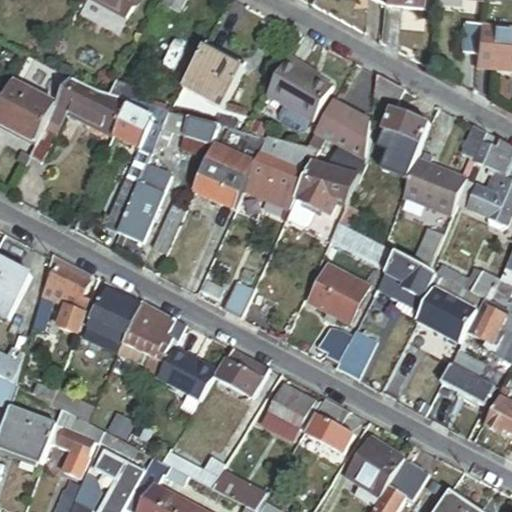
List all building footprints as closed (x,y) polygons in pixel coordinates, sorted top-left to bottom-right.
[(141,0),(89,0),(130,22),(141,0)] [(181,15),(189,0),(169,0),(166,6),(181,15)] [(388,0),(370,0),(387,9),(388,0)] [(388,0),(387,9),(387,11),(425,15),(426,0),(388,0)] [(465,57),(479,58),(482,29),(468,27),(465,57)] [(511,31),(482,29),(479,58),(478,72),(511,75),(511,31)] [(16,56),(6,51),(1,61),(11,66),(16,56)] [(246,74),(207,53),(185,94),(225,115),(246,74)] [(307,67),(293,59),(272,98),(319,123),(338,87),(322,79),(305,70),(307,67)] [(31,72),(42,78),(47,68),(36,62),(31,72)] [(324,76),(307,67),(305,70),(322,79),(324,76)] [(407,94),(379,79),(377,96),(400,108),(407,94)] [(84,86),(76,81),(65,102),(71,105),(77,94),(79,95),(84,86)] [(143,92),(123,82),(114,99),(134,104),(135,105),(139,97),(143,92)] [(108,99),(109,97),(104,96),(98,93),(84,86),(79,95),(103,108),(108,99)] [(60,111),(16,87),(0,118),(0,128),(39,149),(60,111)] [(103,108),(79,95),(77,94),(71,105),(67,112),(73,115),(117,140),(125,123),(117,119),(119,117),(103,108)] [(177,108),(139,97),(135,105),(172,115),(173,115),(177,108)] [(126,104),(108,99),(103,108),(119,117),(126,104)] [(71,105),(65,102),(60,111),(39,149),(34,160),(45,166),(73,115),(67,112),(71,105)] [(131,111),(133,106),(126,104),(119,117),(117,119),(125,123),(131,111)] [(135,105),(134,104),(133,106),(131,111),(160,123),(168,126),(172,115),(135,105)] [(371,164),(374,126),(336,106),(320,137),(343,149),(371,164)] [(131,111),(125,123),(117,140),(144,152),(146,153),(160,123),(131,111)] [(194,121),(173,115),(172,115),(168,126),(161,143),(171,146),(176,134),(187,138),(194,121)] [(424,156),(428,148),(427,147),(433,131),(395,116),(388,135),(392,136),(390,143),(424,156)] [(241,124),(222,119),(218,127),(233,131),(237,132),(241,124)] [(222,132),(194,121),(187,138),(215,150),(222,132)] [(161,143),(168,126),(160,123),(146,153),(144,152),(129,182),(129,183),(142,188),(143,187),(151,168),(161,143)] [(271,141),(237,132),(233,131),(213,174),(249,190),(253,182),(262,161),(271,141)] [(490,138),(477,131),(463,160),(477,166),(490,138)] [(215,150),(187,138),(182,151),(210,162),(215,150)] [(511,149),(490,138),(477,166),(475,170),(480,172),(482,168),(496,174),(488,192),(484,190),(473,215),(489,221),(509,230),(511,223),(511,149)] [(319,154),(271,141),(262,161),(301,175),(293,195),(253,182),(249,190),(245,199),(293,216),(299,204),(317,165),(319,154)] [(427,157),(423,165),(433,169),(436,161),(427,157)] [(352,206),(370,167),(346,160),(340,172),(318,162),(317,165),(299,204),(319,214),(334,221),(342,204),(351,208),(352,206)] [(301,175),(262,161),(253,182),(293,195),(301,175)] [(423,165),(422,164),(405,202),(453,222),(459,208),(469,184),(433,169),(423,165)] [(175,178),(151,168),(143,187),(148,189),(167,197),(175,178)] [(480,172),(475,170),(469,184),(476,187),(483,173),(480,172)] [(213,174),(207,172),(195,201),(236,219),(245,199),(249,190),(213,174)] [(123,237),(142,188),(129,183),(109,231),(123,237)] [(476,187),(469,184),(459,208),(469,212),(479,188),(476,187)] [(148,189),(143,187),(142,188),(123,237),(128,239),(148,189)] [(147,247),(167,197),(148,189),(128,239),(147,247)] [(190,210),(175,204),(154,250),(169,257),(190,210)] [(319,214),(299,204),(293,216),(289,224),(306,232),(312,230),(319,214)] [(363,212),(352,206),(351,208),(343,226),(354,232),(363,212)] [(509,230),(489,221),(491,229),(502,234),(509,230)] [(344,228),(336,246),(390,275),(399,258),(344,228)] [(446,239),(430,232),(416,265),(431,273),(446,239)] [(36,276),(0,257),(0,313),(13,320),(36,276)] [(444,280),(439,277),(438,279),(400,258),(381,295),(419,315),(428,300),(433,302),(437,294),(444,280)] [(95,280),(57,259),(54,269),(60,271),(92,286),(95,280)] [(511,266),(503,286),(494,307),(511,316),(511,266)] [(444,268),(439,277),(444,280),(474,296),(485,276),(477,272),(472,283),(444,268)] [(54,269),(41,314),(52,317),(54,309),(58,297),(79,307),(80,302),(51,288),(60,271),(54,269)] [(92,286),(60,271),(51,288),(80,302),(86,304),(87,302),(94,287),(92,286)] [(331,321),(339,325),(352,331),(372,291),(331,271),(311,312),(331,321)] [(494,307),(503,286),(485,276),(474,296),(489,304),(494,307)] [(224,301),(230,290),(212,280),(207,291),(224,301)] [(240,289),(227,315),(244,324),(256,297),(240,289)] [(140,316),(143,309),(106,292),(103,299),(140,316)] [(471,337),(482,318),(437,294),(433,302),(420,327),(464,350),(471,337)] [(79,307),(58,297),(54,309),(70,315),(70,313),(76,315),(79,307)] [(97,312),(134,329),(140,316),(103,299),(97,312)] [(79,342),(93,305),(87,302),(86,304),(80,302),(79,307),(76,315),(70,313),(70,315),(62,337),(79,342)] [(178,324),(144,306),(143,309),(140,316),(134,329),(169,345),(171,341),(178,324)] [(477,340),(494,309),(488,306),(482,318),(471,337),(477,340)] [(511,334),(511,318),(494,309),(477,340),(495,349),(493,353),(499,356),(504,347),(503,346),(510,333),(511,334)] [(125,349),(134,329),(97,312),(88,332),(107,341),(125,349)] [(52,317),(41,314),(36,331),(47,334),(52,317)] [(337,329),(339,325),(331,321),(328,325),(337,329)] [(188,329),(178,324),(171,341),(176,344),(165,367),(168,368),(177,351),(188,329)] [(169,345),(134,329),(125,349),(160,365),(169,345)] [(36,331),(28,360),(39,363),(47,334),(36,331)] [(102,351),(107,341),(88,332),(84,342),(102,351)] [(320,354),(330,359),(343,335),(331,333),(320,354)] [(511,334),(510,333),(503,346),(504,347),(499,356),(511,364),(511,334)] [(343,368),(356,342),(343,335),(330,359),(328,361),(343,368)] [(343,368),(339,374),(361,386),(381,347),(359,336),(356,342),(343,368)] [(171,341),(169,345),(160,365),(165,367),(176,344),(171,341)] [(220,377),(177,351),(168,368),(157,392),(197,415),(220,377)] [(8,359),(0,355),(0,377),(20,388),(24,375),(28,361),(11,353),(8,359)] [(273,374),(236,354),(230,363),(267,383),(273,374)] [(267,383),(230,363),(218,383),(256,404),(267,383)] [(497,393),(453,369),(443,387),(487,411),(497,393)] [(36,378),(24,375),(20,388),(55,407),(60,395),(34,384),(36,378)] [(20,388),(0,377),(0,410),(12,415),(15,406),(20,388)] [(300,435),(317,406),(286,389),(270,418),(279,423),(290,430),(300,435)] [(511,395),(504,391),(489,420),(494,423),(505,403),(508,405),(511,396),(511,395)] [(97,411),(60,393),(60,395),(55,407),(65,414),(73,418),(91,426),(95,417),(97,411)] [(511,407),(508,405),(505,403),(494,423),(490,431),(505,440),(508,435),(511,437),(511,407)] [(350,416),(327,405),(318,420),(334,428),(341,432),(350,416)] [(73,418),(65,414),(58,432),(58,433),(65,436),(68,431),(73,418)] [(12,415),(0,449),(0,458),(43,474),(52,449),(58,433),(58,432),(12,415)] [(134,436),(95,417),(91,426),(100,431),(106,434),(108,435),(129,446),(134,436)] [(95,443),(100,431),(91,426),(73,418),(68,431),(95,443)] [(334,428),(318,420),(307,438),(330,451),(332,446),(326,443),(334,428)] [(290,430),(279,423),(274,433),(285,439),(290,430)] [(156,434),(140,427),(135,438),(150,446),(156,434)] [(341,432),(334,428),(326,443),(332,446),(348,455),(356,440),(341,432)] [(98,444),(95,443),(68,431),(65,436),(67,437),(61,452),(61,453),(75,459),(69,475),(82,480),(98,444)] [(106,434),(100,431),(95,443),(98,444),(101,446),(106,434)] [(58,433),(52,449),(61,452),(67,437),(65,436),(58,433)] [(129,446),(108,435),(103,446),(138,463),(143,454),(129,446)] [(392,489),(407,465),(373,444),(349,482),(362,490),(384,503),(392,489)] [(119,483),(128,465),(108,454),(98,472),(119,483)] [(208,473),(173,455),(166,465),(175,470),(215,491),(225,474),(229,468),(215,459),(208,473)] [(166,465),(156,460),(148,475),(143,484),(154,489),(159,492),(166,479),(169,481),(175,470),(166,465)] [(128,511),(143,484),(148,475),(128,465),(119,483),(103,511),(128,511)] [(430,479),(407,465),(392,489),(410,500),(409,501),(415,504),(430,479)] [(225,474),(215,491),(250,509),(255,511),(260,511),(265,505),(270,498),(225,474)] [(141,511),(154,489),(143,484),(128,511),(141,511)] [(80,501),(85,488),(74,485),(69,496),(80,501)] [(446,491),(435,485),(430,495),(441,501),(446,491)] [(154,489),(141,511),(197,511),(159,492),(154,489)] [(410,500),(392,489),(384,503),(379,511),(381,511),(384,507),(388,511),(387,511),(402,511),(409,501),(410,500)] [(384,503),(362,490),(356,500),(375,511),(377,511),(379,511),(384,503)] [(75,511),(79,504),(80,501),(69,496),(67,495),(59,511),(75,511)] [(473,511),(453,497),(441,511),(473,511)]
